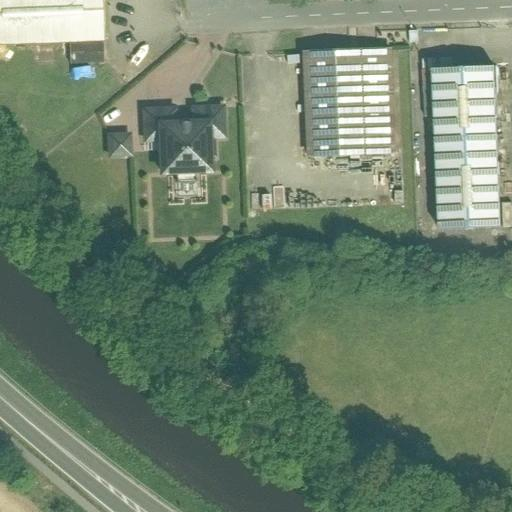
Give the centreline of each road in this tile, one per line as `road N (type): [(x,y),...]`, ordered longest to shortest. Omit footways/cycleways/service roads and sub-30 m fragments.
road 1 (unclassified): [(511,11),(274,16),(226,0)]
road 2 (primary): [(0,401),(131,511)]
